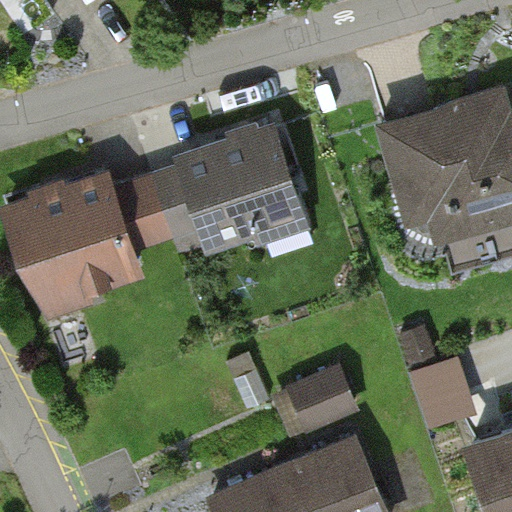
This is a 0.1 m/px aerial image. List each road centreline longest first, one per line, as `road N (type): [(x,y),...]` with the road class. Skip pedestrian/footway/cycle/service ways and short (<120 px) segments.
road 1 (residential): [(479,0),(0,141)]
road 2 (residential): [(0,380),(64,511)]
